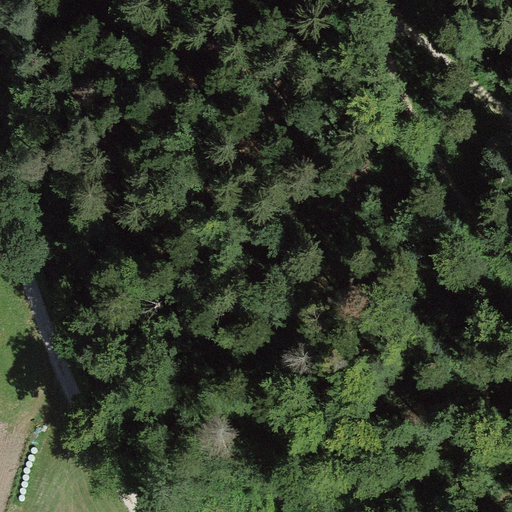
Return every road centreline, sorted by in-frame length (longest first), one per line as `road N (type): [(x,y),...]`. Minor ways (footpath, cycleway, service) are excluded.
road 1 (track): [(0,194),(58,357),(139,511)]
road 2 (track): [(511,263),(471,219),(385,54),(392,33),(385,0)]
road 3 (track): [(392,33),(410,33),(511,119)]
